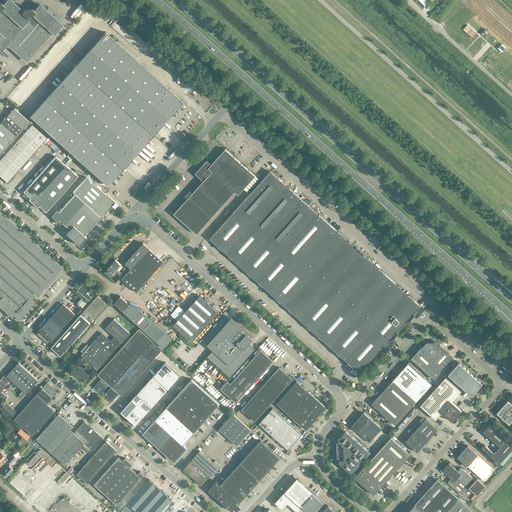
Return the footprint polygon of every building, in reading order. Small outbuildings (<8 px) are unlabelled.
[(416,0),(417,0),(415,2),(423,10),(422,8),(427,3),(426,2),(427,0),(416,0)] [(0,51),(8,43),(28,61),(60,25),(40,7),(36,12),(29,5),(22,13),(9,1),(5,6),(0,1),(0,51)] [(73,13),(78,17),(83,10),(80,8),(83,4),(81,2),(73,13)] [(128,25),(122,30),(126,35),(132,30),(128,25)] [(106,33),(31,116),(108,186),(183,103),(106,33)] [(10,114),(8,116),(23,129),(30,122),(15,108),(13,108),(13,110),(11,110),(11,112),(9,112),(10,114)] [(23,129),(8,116),(6,116),(6,117),(4,118),(5,119),(1,123),(16,137),(23,129)] [(1,123),(0,124),(0,154),(16,137),(1,123)] [(32,126),(0,160),(0,175),(0,176),(40,133),(32,126)] [(48,141),(10,183),(18,190),(56,149),(48,141)] [(238,194),(244,188),(247,192),(259,179),(255,176),(225,149),(211,165),(207,162),(199,170),(207,177),(174,214),(197,234),(235,191),(238,194)] [(42,169),(55,155),(54,154),(40,168),(42,169)] [(29,200),(32,202),(33,204),(67,167),(56,156),(32,183),(31,184),(24,192),(31,198),(29,200)] [(67,167),(33,204),(38,207),(39,206),(46,212),(57,200),(57,199),(58,199),(78,177),(67,167)] [(261,182),(240,205),(255,218),(286,184),(278,177),(278,178),(270,171),(261,182)] [(85,203),(101,218),(102,218),(116,203),(108,196),(101,190),(102,190),(98,186),(98,187),(87,177),(73,193),(75,194),(85,203)] [(286,184),(255,218),(270,231),(300,198),(293,191),(286,184)] [(62,223),(64,225),(85,203),(75,194),(59,212),(57,211),(52,217),(61,225),(62,223)] [(300,198),(270,231),(285,245),(315,211),(308,204),(308,205),(300,198)] [(85,203),(64,225),(70,230),(66,234),(79,246),(87,237),(85,236),(101,218),(85,203)] [(217,246),(220,248),(221,249),(223,247),(227,250),(255,218),(240,205),(210,238),(218,245),(217,246)] [(63,268),(0,211),(0,306),(12,317),(14,315),(19,320),(35,303),(33,301),(63,268)] [(315,211),(285,245),(300,258),(330,225),(323,218),(315,211)] [(270,231),(255,218),(227,250),(231,253),(228,256),(232,259),(240,265),(270,231)] [(330,225),(300,258),(315,272),(345,237),(338,231),(330,225)] [(285,245),(270,231),(240,265),(247,272),(251,276),(253,273),(257,276),(285,245)] [(345,237),(315,272),(329,285),(360,251),(352,245),(353,244),(345,237)] [(143,243),(138,248),(125,263),(131,268),(122,279),(136,292),(164,262),(149,249),(149,248),(143,243)] [(300,258),(285,245),(257,276),(260,280),(258,282),(262,286),(262,285),(269,292),(300,258)] [(360,251),(329,285),(344,298),(375,264),(368,258),(367,258),(360,251)] [(315,272),(300,258),(269,292),(277,299),(281,303),(283,300),(286,303),(315,272)] [(121,265),(115,259),(111,264),(117,269),(121,265)] [(117,269),(111,264),(107,269),(113,274),(116,271),(121,277),(123,275),(117,269)] [(375,264),(344,298),(359,312),(389,278),(382,271),(383,271),(375,264)] [(329,285),(315,272),(286,303),(290,306),(288,309),(292,313),(292,312),(299,319),(329,285)] [(389,278),(359,312),(374,325),(405,291),(397,284),(397,285),(389,278)] [(85,286),(84,284),(78,291),(84,296),(85,296),(83,298),(87,303),(92,298),(86,293),(91,287),(87,284),(85,286)] [(344,298),(329,285),(299,319),(307,325),(306,326),(310,329),(313,327),(316,330),(344,298)] [(405,291),(374,325),(389,339),(420,305),(412,298),(405,291)] [(200,295),(177,320),(173,316),(169,320),(173,324),(173,325),(192,342),(219,312),(218,311),(219,310),(213,305),(212,306),(200,295)] [(95,319),(105,308),(108,304),(98,296),(95,299),(81,314),(86,319),(89,316),(94,320),(95,319)] [(129,304),(127,303),(120,296),(114,303),(123,311),(163,348),(172,339),(138,308),(129,304)] [(359,312),(344,298),(316,330),(320,333),(318,336),(321,339),(322,339),(329,345),(359,312)] [(51,318),(37,333),(49,344),(62,328),(75,314),(63,304),(51,318)] [(374,325),(359,312),(329,345),(337,352),(336,353),(340,356),(343,353),(346,356),(374,325)] [(88,326),(91,323),(81,314),(52,346),(61,355),(88,326)] [(97,370),(117,347),(118,347),(130,333),(114,319),(106,328),(115,336),(110,341),(101,333),(89,346),(87,344),(81,351),(83,353),(81,355),(97,370)] [(242,328),(232,320),(209,344),(214,349),(208,356),(230,376),(254,349),(249,344),(253,339),(248,334),(249,333),(243,327),(242,328)] [(389,339),(374,325),(346,356),(350,360),(347,362),(351,366),(352,366),(358,371),(382,345),(383,346),(389,339)] [(94,387),(102,395),(151,340),(139,329),(98,375),(102,378),(94,387)] [(151,340),(102,395),(111,402),(119,393),(121,395),(162,349),(151,340)] [(426,342),(423,346),(411,359),(434,379),(453,357),(435,341),(434,342),(429,342),(427,342),(426,342)] [(247,365),(234,379),(230,383),(227,380),(220,388),(236,402),(272,362),(259,351),(247,365)] [(0,380),(0,397),(1,396),(5,400),(7,397),(1,392),(7,385),(6,384),(10,379),(13,382),(22,390),(23,390),(26,393),(38,380),(19,362),(7,375),(6,374),(0,380)] [(83,382),(88,376),(85,373),(87,370),(81,365),(82,364),(80,362),(76,366),(80,369),(77,373),(79,374),(77,377),(83,382)] [(121,412),(136,425),(180,376),(165,362),(121,412)] [(458,362),(458,363),(449,373),(471,393),(481,383),(458,362)] [(408,363),(372,403),(395,425),(432,384),(408,363)] [(279,367),(273,374),(241,409),(255,421),(286,386),(293,379),(279,367)] [(452,421),(462,410),(452,401),(461,391),(445,377),(420,405),(436,419),(442,412),(452,421)] [(191,379),(184,387),(212,413),(220,404),(191,379)] [(306,429),(326,407),(297,381),(277,403),(306,429)] [(43,387),(37,394),(14,419),(33,436),(55,411),(47,403),(57,392),(52,387),(47,382),(43,387)] [(212,413),(184,387),(177,395),(205,421),(212,413)] [(205,421),(177,395),(166,407),(194,433),(205,421)] [(509,424),(511,421),(511,404),(508,401),(497,413),(509,424)] [(11,418),(17,412),(6,402),(0,409),(11,418)] [(194,433),(166,407),(155,419),(164,426),(171,433),(179,441),(184,444),(194,433)] [(259,424),(288,450),(302,434),(273,408),(259,424)] [(382,428),(364,413),(364,412),(351,426),(369,442),(382,428)] [(102,437),(84,421),(73,433),(70,430),(73,427),(59,414),(36,439),(65,465),(85,443),(92,449),(102,437)] [(237,445),(251,430),(233,414),(219,430),(237,445)] [(4,415),(0,419),(7,425),(11,421),(4,415)] [(144,432),(152,439),(164,426),(155,419),(144,432)] [(426,419),(418,428),(416,426),(414,429),(416,430),(405,441),(417,452),(437,429),(426,419)] [(14,432),(18,427),(11,421),(7,425),(14,432)] [(511,442),(490,423),(483,431),(500,446),(494,453),(485,444),(482,448),(499,463),(500,463),(503,466),(511,455),(511,442)] [(164,426),(152,439),(160,446),(171,433),(164,426)] [(20,429),(16,434),(25,442),(26,441),(30,437),(28,436),(20,429)] [(351,473),(370,452),(346,431),(338,440),(339,463),(351,473)] [(171,433),(160,446),(168,453),(179,441),(171,433)] [(391,437),(376,454),(355,478),(374,494),(410,454),(391,437)] [(264,475),(268,471),(272,467),(276,462),(280,457),(270,449),(261,440),(257,445),(253,449),(249,454),(244,458),(240,463),(236,467),(232,471),(228,476),(224,480),(221,485),(217,481),(208,490),(222,502),(232,511),(244,498),(248,493),(252,489),(256,484),(260,480),(264,475)] [(88,484),(117,450),(107,441),(77,474),(88,484)] [(179,441),(168,453),(176,461),(187,448),(184,444),(179,441)] [(468,445),(465,448),(457,457),(484,481),(486,478),(487,479),(489,477),(488,476),(494,469),(468,445)] [(17,451),(14,455),(8,461),(11,464),(20,454),(17,451)] [(200,451),(190,462),(183,470),(201,486),(218,467),(217,467),(220,464),(215,460),(213,463),(211,461),(200,451)] [(4,464),(8,459),(6,457),(2,453),(0,455),(0,466),(3,463),(4,464)] [(115,461),(94,484),(117,505),(138,482),(137,482),(144,474),(122,454),(115,461)] [(449,463),(446,467),(469,487),(477,495),(486,485),(477,478),(476,480),(461,467),(458,471),(449,463)] [(9,465),(7,467),(6,467),(4,469),(5,470),(2,473),(7,477),(14,469),(9,465)] [(469,487),(446,467),(442,470),(451,478),(448,482),(462,495),(469,487)] [(65,469),(55,480),(59,483),(69,472),(65,469)] [(19,475),(12,483),(16,487),(24,479),(19,475)] [(24,479),(16,487),(20,490),(28,482),(24,479)] [(149,479),(143,486),(128,503),(137,511),(160,511),(172,499),(149,479)] [(414,505),(407,511),(474,511),(437,479),(415,504),(416,505),(415,506),(414,505)] [(72,481),(65,489),(90,511),(97,503),(72,481)] [(316,511),(321,506),(311,497),(315,493),(307,486),(303,490),(294,481),(291,485),(277,501),(285,508),(290,502),(300,511),(316,511)] [(28,482),(20,490),(24,494),(32,486),(28,482)] [(53,482),(34,504),(42,511),(62,489),(53,482)] [(32,486),(24,494),(29,498),(36,490),(32,486)]
